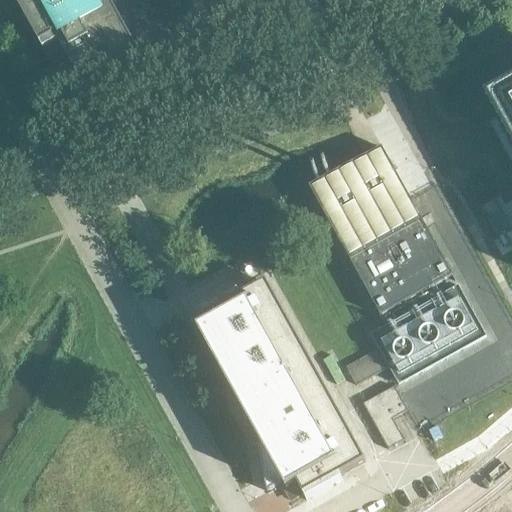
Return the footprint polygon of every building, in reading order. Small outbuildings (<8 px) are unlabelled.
[(15,0),(51,65),(67,56),(74,68),(103,52),(111,67),(138,51),(109,0),(15,0)] [(511,81),(484,97),(511,148),(511,81)] [(453,276),(421,218),(382,148),(310,188),(381,316),(453,276)] [(487,338),(453,277),(416,297),(403,304),(381,317),(387,328),(372,336),(400,386),(487,338)] [(366,463),(267,283),(241,297),(239,293),(203,313),(209,323),(198,329),(256,435),(267,492),(283,484),(287,492),(288,491),(293,501),(303,495),(307,501),(343,481),(340,477),(366,463)] [(386,371),(375,352),(346,368),(357,386),(386,371)] [(393,420),(408,411),(395,387),(363,404),(388,450),(405,441),(393,420)]
